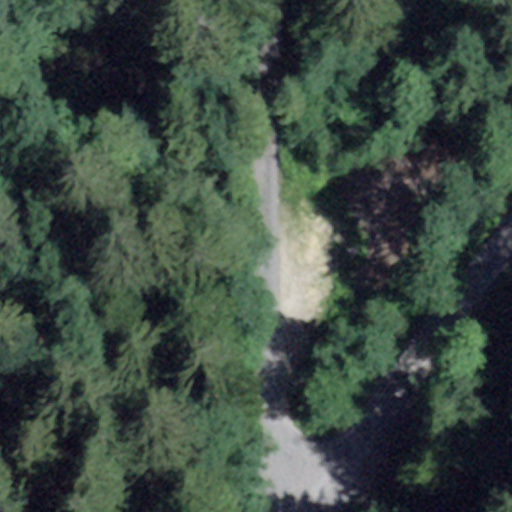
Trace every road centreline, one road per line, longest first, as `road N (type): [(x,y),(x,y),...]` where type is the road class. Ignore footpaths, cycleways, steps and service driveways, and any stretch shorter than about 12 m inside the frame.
road 1 (unclassified): [(265,0),(275,511)]
road 2 (unclassified): [(511,234),(435,327),(325,511)]
road 3 (unknown): [(273,453),(151,511)]
